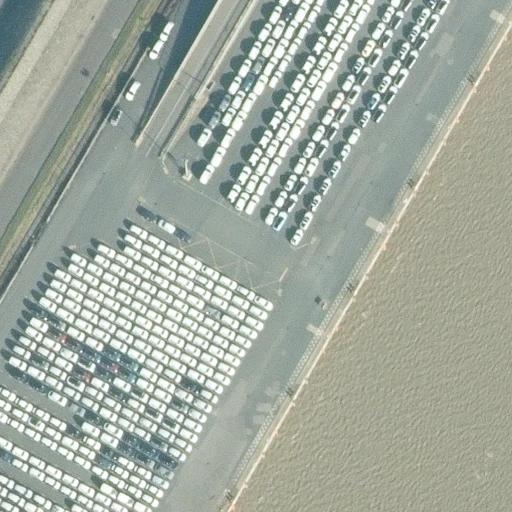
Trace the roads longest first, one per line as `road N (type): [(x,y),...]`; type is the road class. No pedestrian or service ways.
road 1 (unclassified): [(0,336),(66,222),(131,186),(149,157)]
road 2 (unclassified): [(241,0),(149,157)]
